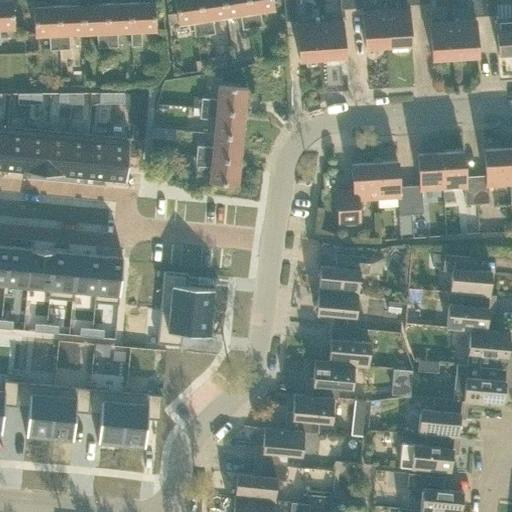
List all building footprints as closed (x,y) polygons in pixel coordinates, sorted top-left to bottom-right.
[(0,0),(0,28),(13,27),(12,0),(0,0)] [(198,0),(173,0),(176,14),(167,15),(168,25),(177,23),(192,21),(194,37),(204,35),(198,0)] [(214,34),(212,18),(225,16),(222,0),(198,0),(204,35),(214,34)] [(239,13),(242,29),(251,28),(246,0),(222,0),(225,16),(239,13)] [(259,11),(273,8),(271,0),(246,0),(251,28),(262,26),(259,11)] [(296,20),(294,0),(283,0),(284,21),(296,20)] [(352,9),(351,0),(339,0),(340,9),(352,9)] [(363,8),(362,0),(351,0),(352,9),(363,8)] [(408,9),(408,5),(418,5),(417,0),(395,0),(397,10),(385,11),(387,47),(410,45),(408,9)] [(485,16),(483,0),(472,0),(473,17),(485,16)] [(496,15),(495,0),(483,0),(485,16),(496,15)] [(140,30),(155,30),(154,2),(129,3),(130,31),(130,47),(141,46),(140,30)] [(107,48),(117,47),(116,31),(130,31),(129,3),(105,4),(107,48)] [(96,32),(97,48),(107,48),(105,4),(82,5),(83,33),(96,32)] [(69,49),(68,33),(83,33),(82,5),(58,6),(60,50),(69,49)] [(48,34),(49,50),(60,50),(58,6),(32,7),(34,35),(48,34)] [(387,47),(385,11),(362,12),(364,48),(387,47)] [(511,18),(495,19),(498,55),(511,53),(511,18)] [(322,59),(345,57),(342,21),(319,23),(322,59)] [(454,58),(478,56),(475,21),(452,22),(454,58)] [(429,23),(431,59),(454,58),(452,22),(429,23)] [(296,25),(298,61),(322,59),(319,23),(296,25)] [(226,67),(225,55),(208,58),(210,70),(226,67)] [(200,108),(243,112),(246,88),(218,85),(217,99),(201,98),(200,108)] [(111,93),(99,93),(99,104),(111,104),(111,93)] [(123,93),(111,93),(111,104),(123,103),(123,93)] [(29,94),(17,94),(17,105),(29,105),(29,94)] [(41,94),(29,94),(29,105),(41,105),(41,94)] [(70,94),(58,94),(58,104),(70,104),(70,94)] [(82,94),(70,94),(70,104),(82,104),(82,94)] [(60,119),(69,119),(70,104),(58,104),(58,118),(60,119)] [(241,136),(243,112),(200,108),(199,118),(215,119),(214,133),(241,136)] [(6,127),(2,170),(22,172),(26,129),(6,127)] [(26,129),(22,172),(43,174),(47,130),(26,129)] [(47,130),(43,174),(63,176),(67,132),(47,130)] [(67,132),(63,176),(83,178),(87,134),(67,132)] [(239,160),(241,136),(214,133),(212,147),(196,146),(195,156),(239,160)] [(87,134),(83,178),(103,180),(107,136),(87,134)] [(107,136),(103,180),(125,182),(129,138),(107,136)] [(483,150),(485,176),(475,177),(476,204),(488,203),(487,186),(509,184),(506,148),(483,150)] [(465,205),(476,204),(475,177),(465,177),(463,151),(440,153),(442,189),(464,187),(465,205)] [(164,160),(182,162),(183,155),(165,153),(164,160)] [(409,186),(410,214),(422,213),(420,190),(442,189),(440,153),(417,154),(419,186),(409,186)] [(239,160),(195,156),(194,166),(210,167),(209,182),(236,184),(239,160)] [(399,215),(410,214),(409,186),(399,187),(397,161),(374,163),(376,199),(398,197),(399,215)] [(358,223),(358,209),(363,209),(362,200),(376,199),(374,163),(351,164),(352,190),(336,191),(338,225),(358,223)] [(409,218),(399,219),(399,229),(400,235),(410,234),(410,228),(409,218)] [(7,247),(4,284),(26,286),(30,249),(7,247)] [(30,249),(26,286),(48,288),(52,251),(30,249)] [(48,288),(47,298),(72,300),(73,291),(77,253),(52,251),(48,288)] [(77,253),(73,291),(94,293),(97,255),(77,253)] [(431,266),(442,267),(444,255),(432,253),(431,266)] [(94,293),(93,302),(117,304),(122,258),(97,255),(94,293)] [(382,259),(368,257),(336,255),(334,267),(319,265),(317,289),(357,293),(358,272),(381,274),(382,259)] [(488,295),(490,271),(475,270),(476,257),(444,255),(442,267),(442,270),(450,271),(449,291),(462,293),(488,295)] [(163,272),(159,308),(211,312),(213,289),(186,286),(187,274),(163,272)] [(326,313),(325,325),(358,329),(359,316),(354,315),(357,293),(317,289),(315,312),(326,313)] [(446,327),(469,329),(485,330),(485,329),(487,312),(493,313),(494,295),(488,295),(462,293),(460,305),(448,303),(446,327)] [(400,303),(387,302),(386,312),(399,314),(400,303)] [(159,308),(156,343),(180,346),(181,334),(209,336),(211,312),(159,308)] [(417,315),(418,312),(406,311),(405,314),(405,323),(417,324),(417,315)] [(0,321),(0,323),(0,328),(12,330),(12,322),(0,321)] [(34,324),(33,332),(45,333),(46,325),(34,324)] [(46,325),(45,333),(57,334),(58,326),(46,325)] [(329,344),(328,361),(353,364),(353,365),(367,366),(369,342),(356,341),(358,329),(325,325),(323,343),(329,344)] [(79,328),(78,336),(90,337),(91,329),(79,328)] [(91,329),(90,337),(102,338),(103,330),(91,329)] [(469,329),(467,352),(466,365),(511,369),(511,360),(511,350),(507,350),(508,332),(485,329),(485,330),(469,329)] [(328,361),(314,360),(312,378),(306,378),(304,395),(332,398),(337,399),(338,386),(351,387),(353,365),(353,364),(328,361)] [(416,372),(426,373),(427,361),(417,361),(416,372)] [(452,399),(462,400),(466,401),(502,404),(504,386),(510,387),(511,369),(466,365),(457,364),(455,364),(452,399)] [(409,374),(393,373),(391,395),(407,396),(409,374)] [(0,393),(0,432),(0,433),(3,405),(15,407),(17,383),(4,381),(2,394),(0,393)] [(17,383),(15,407),(27,408),(25,435),(48,437),(53,386),(17,383)] [(53,386),(48,437),(72,440),(75,412),(86,413),(88,389),(53,386)] [(88,389),(86,413),(99,414),(96,442),(119,444),(124,393),(88,389)] [(124,393),(119,444),(144,446),(146,419),(158,420),(161,396),(124,393)] [(286,412),(284,429),(303,431),(317,433),(318,420),(330,421),(332,398),(304,395),(293,394),(292,412),(286,412)] [(462,400),(452,399),(434,398),(432,410),(419,409),(417,433),(426,433),(457,436),(458,418),(464,419),(466,401),(462,400)] [(352,420),(350,435),(361,436),(362,421),(352,420)] [(255,445),(254,462),(285,465),(286,453),(300,455),(303,431),(284,429),(263,427),(262,445),(255,445)] [(459,436),(457,436),(426,433),(425,445),(412,444),(401,443),(399,467),(410,468),(449,471),(451,453),(457,454),(459,436)] [(236,473),(234,496),(273,500),(275,480),(284,481),(285,465),(254,462),(252,475),(236,473)] [(446,490),(448,477),(415,474),(408,473),(406,489),(422,490),(420,511),(423,511),(433,511),(459,511),(462,491),(446,490)] [(272,511),(273,500),(234,496),(232,511),(272,511)] [(290,502),(289,511),(308,511),(309,504),(290,502)]
